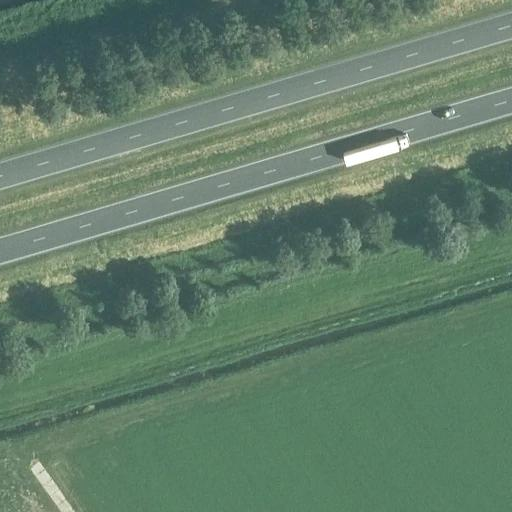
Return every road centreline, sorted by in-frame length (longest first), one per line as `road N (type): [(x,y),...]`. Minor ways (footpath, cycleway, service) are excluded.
road 1 (trunk): [(511,27),(0,180)]
road 2 (trunk): [(0,257),(511,106)]
